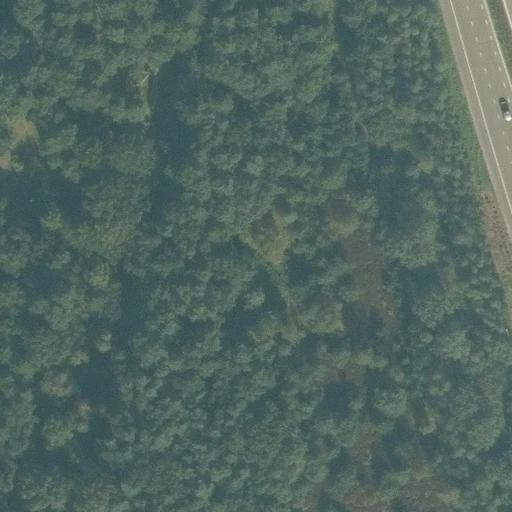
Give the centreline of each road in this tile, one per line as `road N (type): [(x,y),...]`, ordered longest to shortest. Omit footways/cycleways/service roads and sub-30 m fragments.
road 1 (track): [(63,511),(191,0)]
road 2 (primary): [(466,0),(511,150)]
road 3 (track): [(130,177),(114,172),(0,193)]
